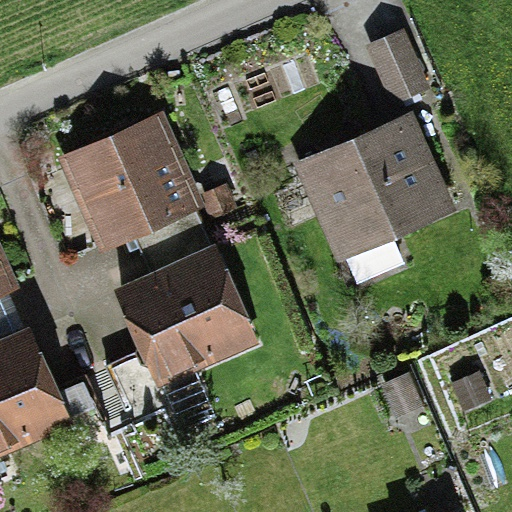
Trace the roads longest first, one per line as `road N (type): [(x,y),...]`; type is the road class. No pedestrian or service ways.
road 1 (residential): [(0,121),(272,0)]
road 2 (unknown): [(0,165),(57,289)]
